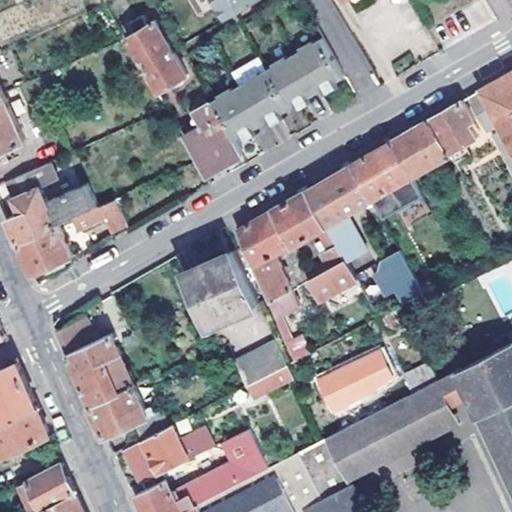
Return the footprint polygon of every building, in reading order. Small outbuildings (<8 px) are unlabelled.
[(213,0),(226,22),(263,0),(213,0)] [(142,31),(132,36),(164,92),(178,83),(183,86),(189,83),(191,74),(159,21),(149,27),(146,22),(138,26),(142,31)] [(298,53),(321,92),(336,83),(348,76),(326,38),(319,42),(317,39),(303,47),(305,50),(298,53)] [(279,65),(272,69),(294,108),(305,101),(321,92),(298,53),(291,58),(290,55),(277,62),(279,65)] [(249,82),(244,85),(266,123),(282,115),(294,108),(272,69),(265,73),(263,70),(247,79),(249,82)] [(511,73),(482,90),(470,97),(488,129),(500,123),(502,127),(511,146),(511,73)] [(224,97),(216,101),(238,140),(250,133),(266,123),(244,85),(237,89),(235,86),(222,94),(224,97)] [(7,93),(0,95),(0,152),(29,140),(7,93)] [(238,140),(216,101),(215,99),(200,107),(209,121),(187,133),(209,171),(244,150),(238,140)] [(450,153),(477,138),(469,123),(476,119),(466,99),(432,119),(450,153)] [(394,140),(413,175),(450,153),(432,119),(414,129),(394,140)] [(511,146),(502,127),(492,133),(511,170),(511,146)] [(353,164),(373,198),(413,175),(394,140),(388,144),(353,164)] [(55,160),(49,163),(57,179),(62,177),(55,160)] [(21,239),(61,222),(76,215),(102,204),(93,184),(52,202),(44,185),(57,179),(49,163),(10,180),(25,213),(13,218),(15,224),(21,239)] [(310,188),(349,260),(371,248),(350,212),(373,198),(353,164),(346,168),(310,188)] [(336,265),(312,278),(322,297),(358,277),(349,260),(310,188),(303,192),(267,213),(240,228),(283,325),(290,321),(280,298),(293,292),(277,253),(324,227),(329,236),(322,240),(332,258),(336,265)] [(102,204),(76,215),(80,226),(107,215),(113,227),(131,220),(120,196),(102,204)] [(75,255),(61,222),(21,239),(36,271),(75,255)] [(238,248),(187,272),(208,319),(229,309),(239,305),(240,309),(261,301),(238,248)] [(405,303),(426,292),(401,249),(385,261),(375,273),(385,297),(398,290),(405,303)] [(336,265),(332,258),(308,272),(312,278),(336,265)] [(375,273),(361,280),(381,316),(383,315),(402,305),(405,303),(398,290),(385,297),(375,273)] [(239,305),(229,309),(238,329),(268,317),(261,301),(240,309),(239,305)] [(408,319),(402,305),(383,315),(387,324),(390,329),(408,319)] [(373,332),(387,324),(383,315),(381,316),(368,323),(373,332)] [(90,395),(94,402),(134,384),(111,333),(98,340),(88,316),(62,330),(62,332),(90,395)] [(0,340),(8,337),(6,331),(0,317),(0,340)] [(249,384),(252,383),(259,395),(294,376),(277,338),(238,357),(249,384)] [(299,339),(290,343),(298,359),(307,354),(299,339)] [(511,341),(458,370),(480,413),(483,411),(511,473),(511,341)] [(390,373),(378,349),(333,370),(338,382),(324,388),(334,408),(348,403),(347,399),(370,390),(390,373)] [(0,370),(0,424),(39,407),(37,401),(19,362),(0,370)] [(404,376),(413,393),(436,381),(428,365),(404,376)] [(458,370),(440,379),(462,422),(480,413),(458,370)] [(340,484),(345,481),(462,422),(440,379),(436,381),(413,393),(326,437),(319,441),(340,484)] [(137,420),(145,438),(170,425),(162,408),(154,412),(151,405),(144,408),(134,384),(94,402),(108,435),(137,420)] [(39,407),(0,424),(0,444),(4,454),(51,433),(39,407)] [(126,447),(144,481),(211,447),(200,426),(181,435),(175,423),(170,425),(145,438),(126,447)] [(253,426),(226,440),(236,464),(244,480),(270,466),(253,426)] [(340,484),(319,441),(297,452),(318,495),(340,484)] [(204,511),(272,481),(286,511),(297,511),(348,489),(345,481),(340,484),(318,495),(297,452),(270,466),(244,480),(199,503),(202,511),(204,511)] [(37,511),(77,491),(74,485),(64,462),(24,483),(37,511)] [(236,464),(189,488),(197,505),(199,503),(244,480),(236,464)] [(182,511),(197,505),(189,488),(181,492),(178,486),(173,489),(168,478),(139,493),(147,511),(182,511)] [(286,511),(272,481),(204,511),(202,511),(199,503),(197,505),(182,511),(286,511)] [(297,511),(357,511),(348,489),(297,511)] [(35,511),(86,511),(77,491),(37,511),(35,511)]
